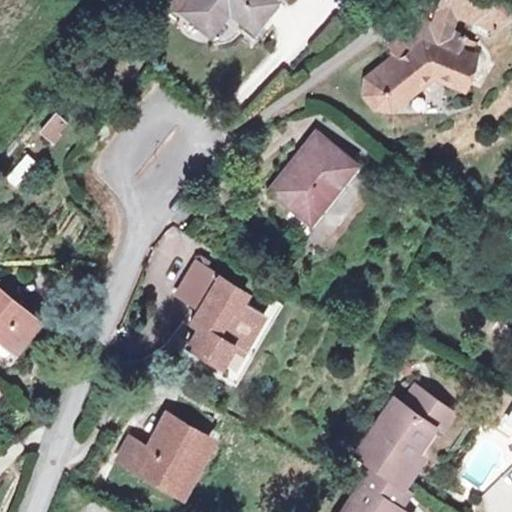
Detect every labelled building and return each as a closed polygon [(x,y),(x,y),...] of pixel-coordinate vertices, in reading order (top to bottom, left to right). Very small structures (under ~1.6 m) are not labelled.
[(269,0),(187,0),(180,7),(207,30),(226,11),(250,32),(275,5),(269,0)] [(436,0),(426,29),(442,34),(449,15),(448,5),(446,5),(445,5),(443,4),(441,3),(439,1),(438,0),(436,0)] [(494,14),(492,4),(479,0),(438,0),(439,1),(441,3),(443,4),(445,5),(446,5),(448,5),(449,15),(480,25),(494,14)] [(381,51),(388,60),(402,49),(401,43),(407,38),(449,54),(455,39),(442,34),(426,29),(413,24),(381,51)] [(458,58),(449,54),(407,38),(401,43),(402,49),(388,60),(364,80),(361,84),(359,89),(358,94),(359,99),(361,103),(364,107),(368,109),(374,111),(379,111),(383,109),(388,107),(425,76),(447,85),(458,58)] [(55,136),(46,128),(32,146),(44,156),(50,149),(47,147),(55,136)] [(322,136),(274,188),(308,217),(355,165),(322,136)] [(20,188),(39,164),(25,153),(6,177),(20,188)] [(250,346),(269,306),(239,292),(240,286),(193,264),(177,297),(204,310),(196,326),(207,330),(200,345),(233,360),(241,342),(250,346)] [(0,291),(0,323),(11,331),(27,307),(0,291)] [(414,392),(401,409),(429,427),(417,445),(421,448),(445,412),(414,392)] [(355,456),(392,481),(412,452),(417,445),(429,427),(401,409),(392,403),(355,456)] [(511,407),(499,429),(511,437),(511,407)] [(187,490),(211,440),(166,417),(154,443),(136,435),(123,462),(187,490)] [(412,452),(392,481),(397,485),(416,456),(412,452)] [(372,475),(345,511),(398,511),(394,509),(403,497),(372,475)]
